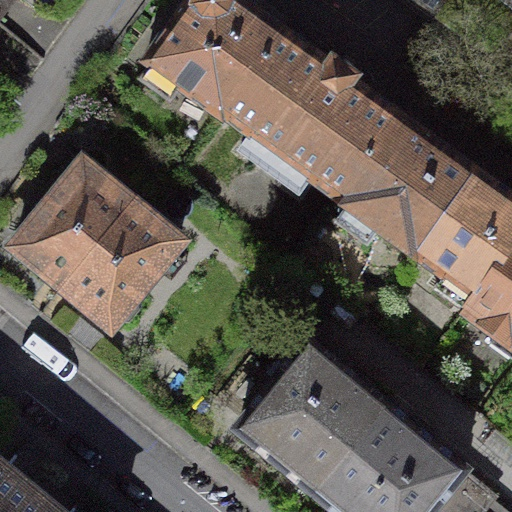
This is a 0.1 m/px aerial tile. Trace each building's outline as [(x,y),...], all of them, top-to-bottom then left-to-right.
[(0,0),(0,87),(7,93),(39,54),(2,24),(21,1),(20,0),(0,0)] [(180,87),(219,115),(281,29),(256,10),(241,0),(189,0),(145,61),(150,65),(140,79),(170,101),(180,87)] [(409,0),(436,19),(448,0),(409,0)] [(511,0),(448,0),(436,19),(493,59),(511,32),(511,0)] [(327,62),(281,29),(219,115),(221,116),(223,114),(338,198),(336,200),(339,202),(401,115),(355,82),(359,75),(345,65),(332,55),(327,62)] [(339,202),(413,256),(475,169),(419,129),(401,115),(339,202)] [(52,278),(62,286),(131,201),(83,162),(14,246),(52,278)] [(462,309),(463,310),(511,242),(511,198),(505,193),(477,173),(478,171),(475,169),(413,256),(415,257),(417,255),(472,295),(462,309)] [(73,295),(110,326),(114,322),(129,322),(139,309),(136,294),(180,241),(131,201),(62,286),(73,295)] [(511,242),(463,310),(511,345),(511,242)] [(237,428),(315,492),(386,404),(376,395),(309,340),(237,428)] [(397,413),(386,404),(315,492),(339,511),(481,511),(496,494),(397,413)] [(0,511),(15,511),(33,492),(0,464),(0,511)] [(57,511),(33,492),(15,511),(57,511)]
